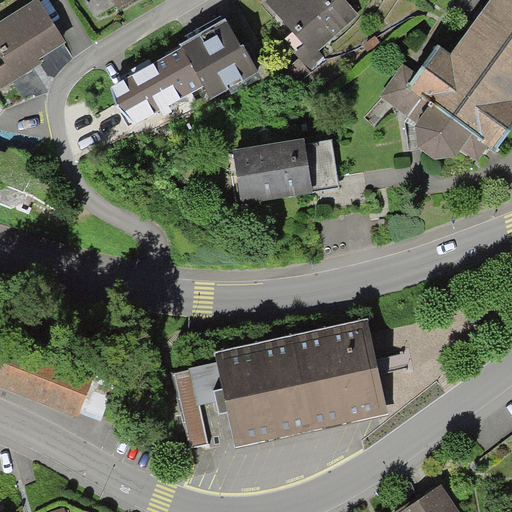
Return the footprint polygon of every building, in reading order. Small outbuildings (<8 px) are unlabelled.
[(85,0),(95,16),(114,5),(117,10),(135,0),(85,0)] [(268,0),(267,2),(299,38),(305,44),(297,52),(313,69),(326,58),(320,51),(360,15),(346,0),(268,0)] [(511,0),(493,0),(451,60),(435,49),(418,73),(405,64),(380,99),(419,127),(416,131),(418,151),(435,163),(456,160),(464,150),(478,160),(489,145),(496,150),(511,127),(511,0)] [(39,1),(0,24),(0,52),(7,65),(0,68),(0,88),(2,92),(43,67),(39,61),(65,45),(39,1)] [(180,44),(181,47),(203,86),(211,100),(260,74),(246,49),(244,45),(240,47),(226,20),(180,44)] [(181,47),(110,87),(118,105),(129,125),(134,122),(135,124),(161,111),(164,116),(178,108),(196,98),(193,92),(203,86),(181,47)] [(331,142),(305,147),(304,142),(233,153),(241,207),(313,196),(312,192),(338,188),(331,142)] [(366,320),(215,356),(224,393),(215,396),(220,418),(228,416),(236,450),(389,415),(377,366),(366,320)] [(116,381),(0,337),(0,388),(77,420),(79,415),(99,423),(116,381)] [(191,373),(174,377),(190,448),(207,444),(191,373)] [(405,509),(400,511),(455,511),(439,489),(407,511),(405,509)]
